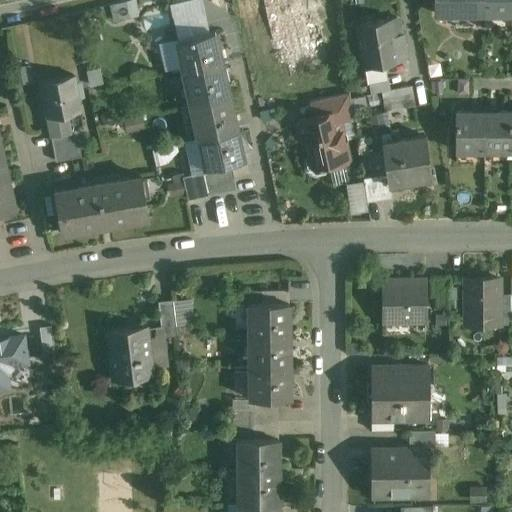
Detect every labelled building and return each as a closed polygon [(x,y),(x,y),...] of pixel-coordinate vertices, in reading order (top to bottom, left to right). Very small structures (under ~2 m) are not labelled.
[(300,0),(264,0),(266,8),(300,1),(300,0)] [(485,0),(436,0),(437,14),(485,14),(485,0)] [(511,0),(485,0),(485,14),(511,13),(511,0)] [(300,1),(266,8),(273,38),(282,36),(307,30),(304,16),(300,1)] [(318,13),(304,16),(307,30),(308,35),(311,50),(325,47),(318,13)] [(392,18),(358,24),(367,79),(387,76),(385,62),(407,58),(404,39),(396,40),(392,18)] [(215,30),(177,39),(184,70),(222,62),(215,30)] [(307,30),(282,36),(286,57),(311,51),(311,50),(308,35),(307,30)] [(222,63),(185,72),(192,103),(230,95),(222,63)] [(74,75),(41,81),(48,116),(68,113),(81,110),(74,75)] [(412,85),(382,90),(385,110),(415,105),(412,85)] [(350,91),(320,98),(324,113),(338,110),(340,122),(354,119),(350,91)] [(230,95),(192,103),(199,137),(237,128),(230,95)] [(338,110),(324,113),(320,98),(309,100),(313,116),(302,118),(299,123),(303,138),(308,141),(310,153),(305,160),(308,170),(315,175),(325,172),(329,165),(345,162),(348,157),(345,143),(348,139),(347,133),(342,130),(340,122),(338,110)] [(511,110),(485,111),(485,150),(511,149),(511,110)] [(485,111),(455,111),(456,150),(485,150),(485,111)] [(68,113),(48,116),(51,134),(71,130),(68,113)] [(237,128),(199,137),(206,168),(218,165),(230,163),(244,159),(237,128)] [(71,130),(51,134),(56,161),(82,156),(77,129),(71,130)] [(426,135),(383,142),(387,173),(389,183),(390,183),(433,177),(426,135)] [(1,146),(0,146),(0,179),(8,177),(1,146)] [(230,163),(218,165),(219,168),(224,192),(237,189),(230,163)] [(219,168),(208,171),(208,170),(207,171),(212,195),(224,192),(219,168)] [(212,195),(207,171),(195,173),(200,197),(212,195)] [(195,173),(183,176),(188,199),(200,197),(195,173)] [(387,173),(364,177),(368,201),(392,197),(390,183),(389,183),(387,173)] [(142,176),(55,191),(62,231),(149,216),(142,176)] [(8,177),(0,179),(0,212),(2,212),(16,208),(8,177)] [(449,275),(431,275),(431,294),(436,294),(436,307),(449,307),(449,275)] [(425,278),(384,278),(384,321),(425,320),(425,278)] [(500,278),(466,278),(466,280),(467,280),(467,315),(466,315),(466,317),(498,317),(500,317),(500,315),(499,315),(499,294),(498,280),(499,280),(500,278)] [(289,289),(263,290),(263,302),(289,301),(289,289)] [(511,293),(499,294),(499,315),(500,315),(500,317),(498,317),(499,323),(511,323),(511,302),(511,293)] [(173,299),(158,301),(163,336),(177,334),(173,299)] [(263,302),(250,302),(250,334),(289,333),(289,301),(263,302)] [(146,325),(109,330),(114,378),(152,374),(146,325)] [(290,365),(289,333),(250,334),(251,366),(290,365)] [(26,361),(23,335),(0,337),(0,387),(9,386),(8,372),(16,363),(26,361)] [(290,365),(251,366),(251,398),(278,398),(290,397),(290,365)] [(430,365),(371,366),(372,418),(394,418),(430,418),(430,365)] [(278,411),(278,398),(251,398),(251,411),(278,411)] [(394,418),(372,418),(372,430),(394,430),(394,418)] [(434,449),(434,429),(409,430),(409,449),(428,448),(428,449),(434,449)] [(273,437),(239,437),(240,469),(279,469),(278,437),(276,437),(273,437)] [(409,449),(372,449),(372,494),(429,493),(428,449),(428,448),(409,449)] [(240,469),(240,470),(240,502),(279,502),(279,501),(279,469),(240,469)] [(278,511),(279,502),(240,502),(239,511),(278,511)]
